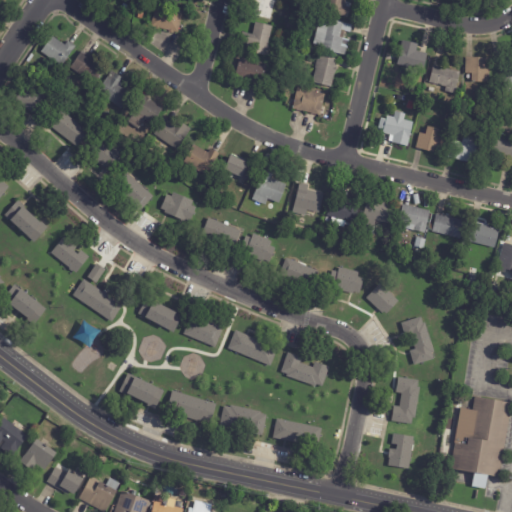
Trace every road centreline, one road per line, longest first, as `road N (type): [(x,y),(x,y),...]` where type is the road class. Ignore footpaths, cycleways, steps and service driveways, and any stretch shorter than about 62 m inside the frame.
road 1 (residential): [(0,137),(159,255),(350,337),(362,380),(334,497)]
road 2 (residential): [(511,201),(264,134),(54,0)]
road 3 (tertiary): [(406,511),(167,458),(101,429),(0,353)]
road 4 (residential): [(383,0),(346,158)]
road 5 (residential): [(511,13),(460,23),(383,3)]
